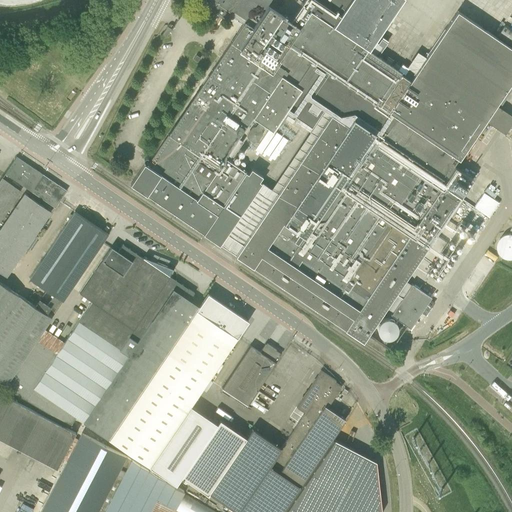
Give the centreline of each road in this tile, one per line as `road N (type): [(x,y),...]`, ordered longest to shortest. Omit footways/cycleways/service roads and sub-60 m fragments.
road 1 (residential): [(405,500),(388,425),(331,350),(61,164)]
road 2 (unknown): [(404,377),(419,336),(505,197),(508,137)]
road 3 (tertiary): [(61,164),(155,0)]
